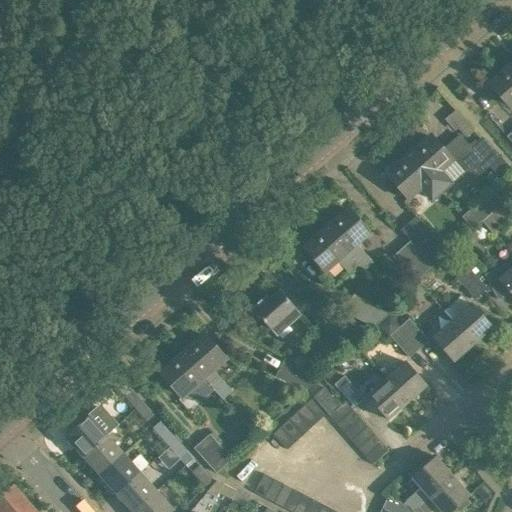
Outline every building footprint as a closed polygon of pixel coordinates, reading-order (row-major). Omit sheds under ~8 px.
[(511,64),(490,84),(511,108),(511,107),(511,64)] [(455,107),(444,117),(454,128),(456,125),(465,135),(473,128),(472,126),(455,107)] [(472,171),(494,151),(483,138),(477,143),(475,141),(470,145),(461,135),(442,152),(430,137),(409,155),(441,192),(461,174),(472,171)] [(441,192),(409,155),(387,174),(408,199),(420,189),(430,201),(441,192)] [(501,202),(491,189),(480,198),(491,211),(501,202)] [(481,222),(490,232),(511,212),(504,202),(481,222)] [(470,207),(460,215),(471,228),(481,220),(470,207)] [(325,228),(357,265),(363,272),(373,263),(356,244),(368,234),(346,210),(325,228)] [(400,230),(410,241),(432,266),(447,253),(416,216),(400,230)] [(357,265),(325,228),(304,247),(325,271),(337,261),(347,273),(357,265)] [(432,266),(410,241),(394,255),(416,280),(432,266)] [(464,270),(484,292),(489,288),(497,301),(509,292),(511,295),(511,260),(485,273),(474,261),(464,270)] [(474,300),(484,292),(464,270),(455,278),(474,300)] [(276,338),(301,316),(280,291),(270,300),(266,295),(251,309),(249,312),(261,326),(263,323),(276,338)] [(343,313),(373,328),(389,313),(353,294),(343,313)] [(443,311),(451,321),(473,345),(492,328),(470,304),(469,305),(461,296),(443,311)] [(318,322),(347,337),(355,323),(325,307),(318,322)] [(408,319),(399,327),(419,350),(428,342),(408,319)] [(473,345),(451,321),(432,338),(454,362),(473,345)] [(419,350),(399,327),(389,336),(408,358),(419,350)] [(182,354),(214,390),(222,400),(231,392),(212,370),(224,360),(203,335),(182,354)] [(204,399),(214,390),(182,354),(160,373),(182,397),(193,387),(204,399)] [(275,377),(304,392),(321,377),(284,358),(275,377)] [(404,362),(385,379),(407,403),(426,387),(404,362)] [(334,385),(353,407),(363,398),(344,376),(334,385)] [(407,403),(385,379),(366,396),(388,421),(407,403)] [(327,413),(329,416),(340,407),(323,388),(313,397),(327,413)] [(124,398),(135,410),(143,403),(132,391),(124,398)] [(319,421),(327,413),(313,397),(304,405),(319,421)] [(329,416),(336,424),(352,410),(345,402),(340,407),(329,416)] [(143,403),(135,410),(146,422),(154,415),(143,403)] [(311,428),(319,421),(304,405),(296,413),(311,428)] [(336,424),(343,432),(359,419),(352,410),(336,424)] [(303,435),(311,428),(296,413),(288,420),(303,435)] [(65,438),(82,457),(106,435),(90,417),(65,438)] [(343,432),(350,441),(366,427),(359,419),(343,432)] [(295,443),(303,435),(288,420),(280,427),(295,443)] [(287,450),(295,443),(280,427),(272,435),(287,450)] [(350,441),(358,449),(374,435),(366,427),(350,441)] [(157,435),(168,447),(176,440),(165,428),(157,435)] [(82,457),(99,476),(123,454),(106,435),(82,457)] [(209,435),(193,449),(216,474),(231,459),(209,435)] [(358,449),(365,457),(381,443),(374,435),(358,449)] [(176,440),(168,447),(179,459),(185,466),(192,459),(186,453),(187,452),(176,440)] [(381,443),(365,457),(372,465),(388,451),(381,443)] [(99,476),(115,495),(140,473),(123,454),(99,476)] [(428,498),(452,476),(435,457),(411,479),(420,489),(404,505),(414,509),(417,508),(418,507),(428,498)] [(192,471),(204,483),(209,478),(198,466),(192,471)] [(115,495),(130,511),(133,511),(156,491),(140,473),(115,495)] [(254,493),(263,498),(273,479),(263,474),(254,493)] [(451,511),(469,495),(452,476),(428,498),(418,507),(422,511),(428,511),(436,506),(441,511),(451,511)] [(263,498),(273,503),(283,484),(273,479),(263,498)] [(273,503),(283,508),(292,489),(283,484),(273,503)] [(0,495),(0,511),(28,511),(33,508),(13,485),(0,495)] [(218,494),(232,501),(237,492),(223,485),(218,494)] [(283,508),(290,511),(292,511),(302,494),(292,489),(283,508)] [(156,491),(133,511),(171,511),(173,510),(156,491)] [(237,492),(232,501),(246,509),(251,499),(237,492)] [(292,511),(304,511),(312,499),(302,494),(292,511)] [(387,497),(382,508),(390,511),(412,511),(414,509),(404,505),(387,497)] [(304,511),(317,511),(321,504),(312,499),(304,511)]
